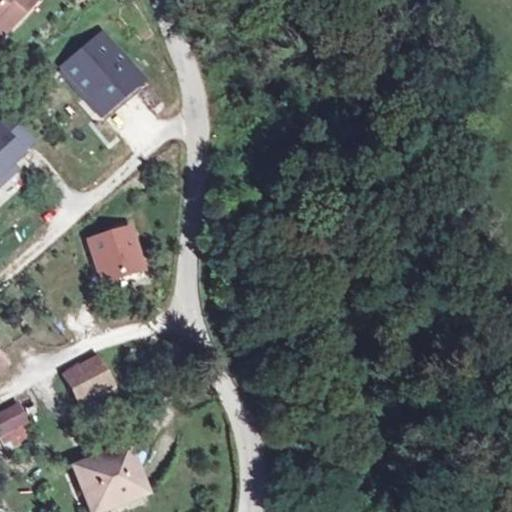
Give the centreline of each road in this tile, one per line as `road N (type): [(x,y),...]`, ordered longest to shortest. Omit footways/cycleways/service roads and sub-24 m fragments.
road 1 (residential): [(163,0),(196,135),(188,319),(251,454),(248,511)]
road 2 (track): [(450,0),(494,95),(497,137),(482,259),(511,299)]
road 3 (track): [(12,273),(190,110)]
